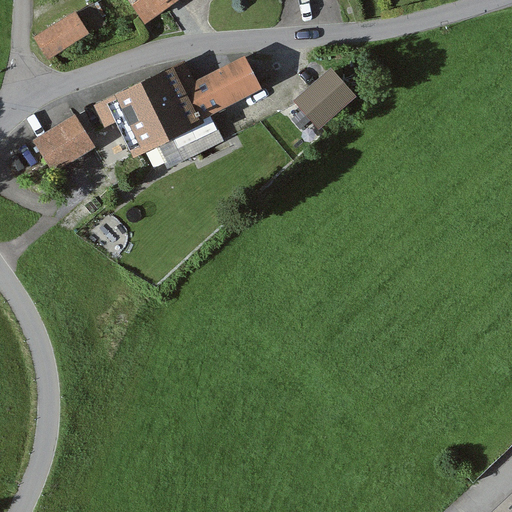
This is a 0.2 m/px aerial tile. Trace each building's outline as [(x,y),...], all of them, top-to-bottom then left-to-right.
[(125,0),(141,21),(162,6),(169,0),(125,0)] [(73,14),(32,38),(43,57),(84,32),(73,14)] [(178,159),(217,140),(202,110),(253,85),(241,60),(189,86),(178,64),(127,89),(96,104),(105,122),(114,117),(129,148),(151,137),(165,165),(178,159)] [(329,72),(289,103),(311,132),(351,100),(329,72)] [(49,169),(88,144),(71,117),(32,142),(49,169)]
